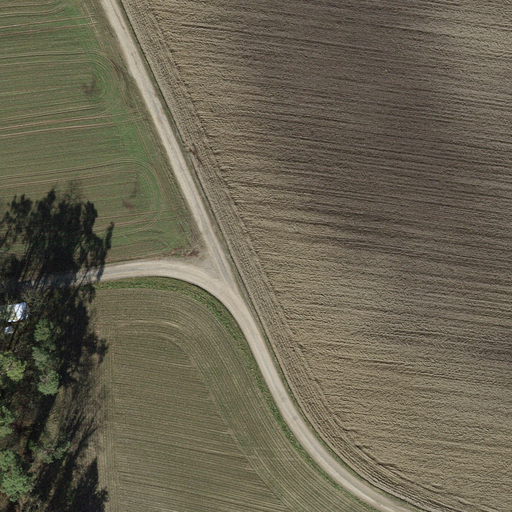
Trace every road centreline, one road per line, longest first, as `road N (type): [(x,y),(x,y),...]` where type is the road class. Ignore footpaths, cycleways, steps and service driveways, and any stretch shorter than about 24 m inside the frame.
road 1 (track): [(220,266),(283,399),(320,453),(359,487),(410,511)]
road 2 (track): [(220,266),(108,0)]
road 3 (track): [(0,293),(135,269),(220,266)]
